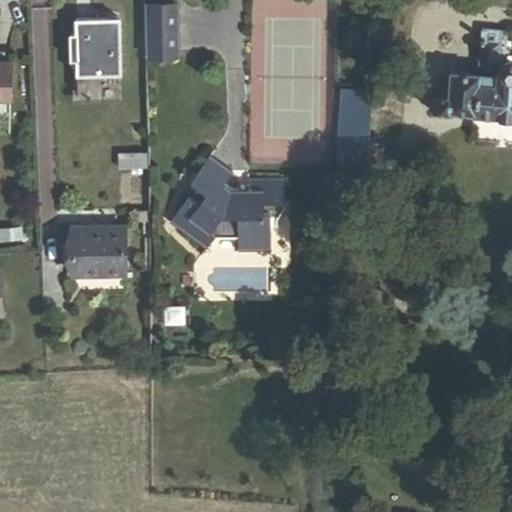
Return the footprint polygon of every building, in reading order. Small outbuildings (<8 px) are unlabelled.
[(346,0),(340,90),(367,91),(373,1),(364,0),(346,0)] [(177,55),(177,3),(144,3),(145,56),(177,55)] [(78,75),(120,74),(119,21),(78,21),(78,36),(78,60),(78,75)] [(496,71),(499,71),(502,31),(482,29),(478,74),(480,74),(479,84),(494,85),(496,71)] [(0,99),(11,100),(11,63),(0,63),(0,99)] [(511,63),(507,63),(502,67),(502,71),(499,71),(496,71),(494,85),(479,84),(480,74),(478,74),(451,72),(449,98),(434,96),(433,112),(448,113),(448,111),(474,113),(474,116),(511,119),(511,63)] [(117,93),(118,79),(107,79),(106,93),(117,93)] [(334,179),(361,181),(367,91),(340,90),(334,179)] [(121,168),(147,168),(147,154),(120,154),(121,168)] [(271,215),(264,215),(264,204),(284,203),(284,180),(249,180),(249,185),(249,189),(239,190),(233,190),(225,183),(232,174),(208,158),(191,182),(206,193),(198,204),(188,197),(170,223),(206,250),(217,237),(238,237),(238,250),(271,250),(271,221),(271,215)] [(277,222),(284,210),(284,203),(264,204),(264,215),(271,215),(271,221),(277,222)] [(148,220),(148,209),(137,209),(137,220),(148,220)] [(72,274),(124,274),(124,227),(72,227),(72,274)] [(18,247),(16,229),(4,230),(7,248),(18,247)]
